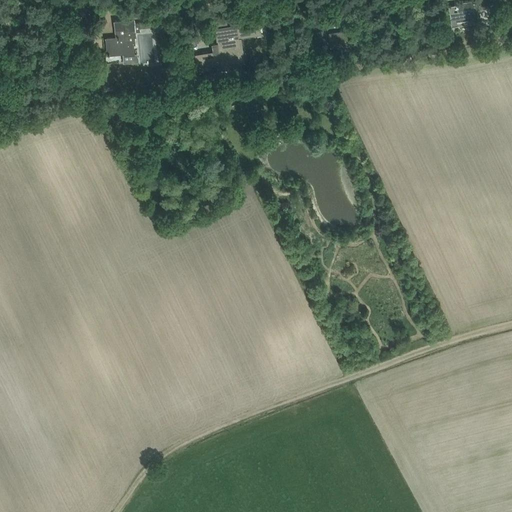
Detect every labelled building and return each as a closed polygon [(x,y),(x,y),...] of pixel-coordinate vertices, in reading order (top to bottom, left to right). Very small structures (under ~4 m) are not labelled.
[(450,15),(451,21),(452,26),(479,22),(477,10),(488,8),(494,20),(502,16),(494,0),(470,0),(456,2),(456,4),(449,5),(450,15)] [(135,61),(134,53),(133,43),(135,43),(134,36),(136,36),(135,28),(157,26),(156,21),(134,23),(134,19),(115,21),(116,37),(107,38),(107,48),(108,54),(123,52),(124,62),(135,61)] [(204,53),(196,54),(198,72),(209,70),(209,66),(221,64),(222,66),(246,62),(242,37),(267,33),(265,20),(252,22),(215,27),(217,43),(213,44),(215,51),(204,53)] [(72,52),(87,48),(82,31),(68,35),(72,52)] [(352,45),(351,40),(350,31),(329,34),(331,48),(352,45)] [(218,71),(203,74),(204,82),(219,79),(218,71)] [(86,74),(89,93),(99,92),(98,82),(97,73),(86,74)] [(129,136),(119,140),(122,146),(131,142),(129,136)]
